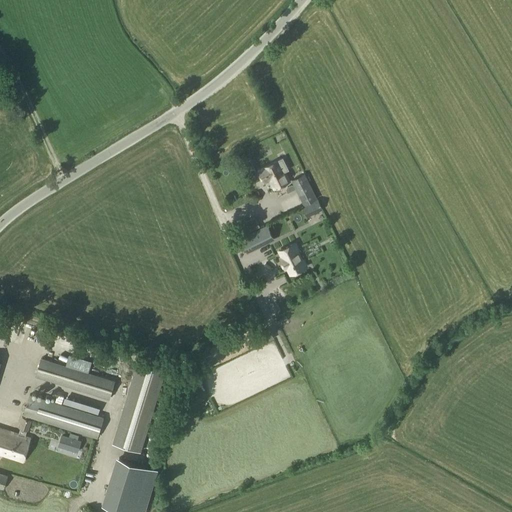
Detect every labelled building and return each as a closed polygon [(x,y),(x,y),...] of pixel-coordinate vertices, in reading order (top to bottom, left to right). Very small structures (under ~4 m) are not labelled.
[(282,158),(257,170),(264,183),(269,181),(273,189),(290,181),(285,171),(287,170),(282,158)] [(255,174),(248,159),(236,165),(244,180),(255,174)] [(305,173),(292,179),(299,194),(312,188),(305,173)] [(296,189),(294,183),(292,184),(292,183),(287,185),(286,189),(288,193),(296,189)] [(309,203),(314,213),(322,209),(317,199),(309,203)] [(251,216),(245,219),(249,226),(255,223),(251,216)] [(258,227),(240,236),(247,252),(271,240),(263,225),(258,227)] [(304,267),(293,244),(278,251),(281,257),(279,258),(284,269),(286,267),(289,274),(304,267)] [(266,267),(269,274),(279,270),(276,263),(266,267)] [(268,284),(264,286),(269,298),(273,296),(268,284)] [(108,397),(114,380),(40,357),(35,375),(108,397)] [(140,453),(166,372),(138,363),(113,444),(140,453)] [(104,417),(29,394),(23,415),(97,438),(104,417)] [(18,434),(0,428),(0,455),(22,462),(29,438),(25,436),(27,430),(28,430),(30,420),(22,418),(19,428),(20,428),(18,434)] [(80,440),(70,437),(66,449),(76,452),(80,440)]
